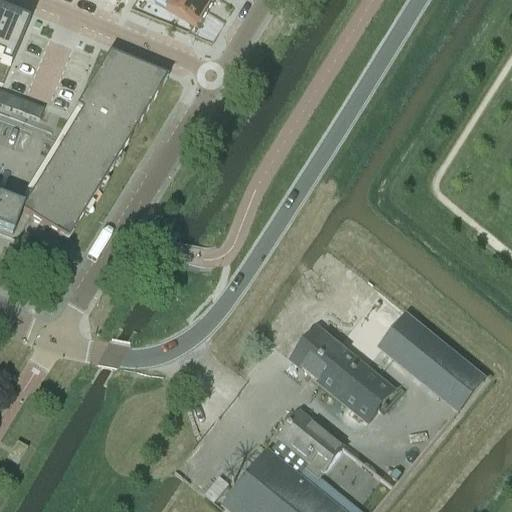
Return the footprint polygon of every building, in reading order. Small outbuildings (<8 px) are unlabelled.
[(181,0),(173,0),(165,13),(196,31),(200,25),(201,24),(206,15),(181,0)] [(215,0),(181,0),(206,15),(213,4),(215,0)] [(0,88),(1,89),(26,27),(0,15),(0,88)] [(0,235),(13,240),(25,219),(57,238),(64,226),(73,232),(83,215),(77,211),(82,203),(89,207),(98,191),(92,187),(97,178),(104,182),(113,166),(107,162),(112,154),(119,158),(128,142),(126,140),(131,132),(133,133),(160,91),(144,81),(148,74),(107,58),(74,112),(80,115),(20,212),(8,207),(0,203),(0,235)] [(10,113),(15,101),(8,99),(3,110),(10,113)] [(17,115),(21,104),(15,101),(10,113),(17,115)] [(24,118),(28,107),(21,104),(17,115),(24,118)] [(31,121),(35,109),(28,107),(24,118),(31,121)] [(35,109),(31,121),(38,123),(42,112),(35,109)] [(457,415),(483,384),(405,321),(380,352),(457,415)] [(367,426),(393,395),(316,333),(291,364),(367,426)] [(281,443),(269,458),(297,481),(305,472),(318,483),(343,452),(299,417),(279,442),(281,443)] [(297,481),(269,458),(267,457),(224,509),(227,511),(333,511),(297,482),(297,481)] [(219,479),(204,498),(214,506),(229,488),(219,479)]
